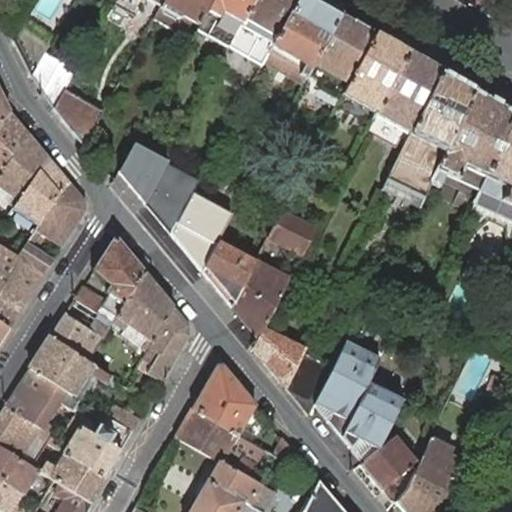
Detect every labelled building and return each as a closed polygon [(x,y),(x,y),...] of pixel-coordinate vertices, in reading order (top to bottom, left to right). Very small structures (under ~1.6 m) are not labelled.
[(164,0),(128,0),(156,15),(160,8),(161,7),(163,3),(164,1),(164,0)] [(211,0),(164,0),(164,1),(163,3),(161,7),(160,8),(153,21),(173,32),(180,36),(190,41),(195,29),(198,24),(205,12),(211,0)] [(253,0),(211,0),(205,12),(198,24),(195,29),(203,34),(207,36),(215,40),(220,43),(228,48),(241,24),(243,20),(253,0)] [(296,0),(253,0),(243,20),(241,24),(228,48),(222,60),(254,79),(257,73),(259,71),(261,66),(263,61),(271,47),(275,40),(296,0)] [(340,15),(312,0),(296,0),(275,40),(271,47),(263,61),(278,70),(280,71),(288,75),(303,84),(305,81),(305,79),(308,75),(311,70),(312,66),(340,15)] [(374,35),(340,15),(312,66),(311,70),(308,75),(321,82),(318,88),(340,100),(343,96),(347,86),(374,35)] [(23,22),(13,41),(31,78),(44,54),(53,39),(23,22)] [(407,54),(374,35),(347,86),(343,96),(375,114),(407,54)] [(44,54),(31,78),(42,94),(60,63),(44,54)] [(440,73),(407,54),(375,114),(375,115),(409,135),(440,73)] [(75,72),(60,63),(42,94),(53,110),(64,91),(75,72)] [(472,92),(440,73),(409,135),(408,136),(406,141),(401,152),(387,180),(382,189),(396,196),(404,200),(419,208),(424,198),(430,184),(436,171),(444,154),(472,92)] [(83,147),(102,113),(64,91),(53,110),(83,147)] [(485,179),(511,118),(511,114),(472,92),(444,154),(436,171),(430,184),(439,188),(445,175),(458,180),(464,183),(474,188),(479,191),(485,179)] [(0,124),(9,112),(0,94),(0,124)] [(0,174),(29,136),(9,112),(0,124),(0,174)] [(511,118),(485,179),(479,191),(477,196),(470,210),(478,214),(487,217),(494,215),(500,201),(511,205),(511,118)] [(47,158),(29,136),(0,174),(0,189),(12,198),(8,204),(13,207),(47,158)] [(166,164),(133,147),(118,173),(144,204),(160,175),(166,164)] [(67,182),(47,158),(13,207),(11,210),(37,227),(67,182)] [(160,175),(144,204),(139,214),(148,226),(150,224),(154,218),(169,236),(170,234),(193,193),(160,175)] [(16,258),(43,275),(53,261),(38,252),(47,239),(61,248),(85,211),(85,202),(67,182),(37,227),(35,231),(16,258)] [(0,189),(0,205),(5,209),(8,204),(12,198),(0,189)] [(204,228),(216,207),(195,195),(183,218),(204,228)] [(280,213),(279,217),(267,239),(265,244),(272,247),(275,242),(300,256),(314,231),(280,213)] [(83,287),(75,300),(98,315),(112,323),(113,322),(116,316),(123,305),(143,273),(116,240),(113,240),(93,272),(109,286),(105,293),(109,296),(105,301),(83,287)] [(6,251),(0,246),(0,285),(25,302),(43,275),(16,258),(6,251)] [(215,246),(201,272),(231,308),(253,266),(215,246)] [(255,262),(253,266),(231,308),(257,339),(262,328),(281,291),(288,280),(266,268),(255,262)] [(172,307),(143,273),(123,305),(116,316),(113,322),(124,330),(128,324),(147,338),(141,348),(146,352),(152,342),(172,307)] [(0,285),(0,324),(8,329),(25,302),(0,285)] [(187,326),(172,307),(152,342),(146,352),(143,358),(152,364),(146,375),(161,383),(188,335),(187,326)] [(88,330),(64,315),(49,339),(86,362),(112,323),(98,315),(88,330)] [(0,341),(8,329),(0,324),(0,341)] [(124,330),(122,335),(141,348),(147,338),(128,324),(124,330)] [(304,350),(262,328),(257,339),(252,349),(285,389),(286,387),(302,354),(304,350)] [(86,362),(49,339),(29,370),(71,396),(72,396),(80,401),(83,395),(75,390),(87,372),(104,383),(109,377),(86,362)] [(344,341),(331,368),(313,405),(317,410),(340,438),(367,384),(380,359),(344,341)] [(295,401),(307,415),(313,405),(331,368),(302,354),(286,387),(285,389),(295,401)] [(216,366),(191,409),(238,437),(256,407),(221,366),(216,366)] [(71,396),(29,370),(4,408),(47,433),(52,427),(45,423),(62,397),(69,401),(72,396),(71,396)] [(491,403),(503,380),(491,375),(481,398),(491,403)] [(367,384),(340,438),(362,463),(377,451),(387,432),(401,405),(402,402),(367,384)] [(52,427),(69,401),(62,397),(45,423),(52,427)] [(132,433),(139,420),(115,405),(108,418),(132,433)] [(47,433),(4,408),(0,413),(0,448),(23,463),(26,458),(21,455),(34,436),(42,442),(47,433)] [(272,472),(278,460),(272,457),(238,437),(191,409),(175,438),(218,462),(222,464),(232,448),(272,472)] [(120,452),(132,433),(108,418),(107,418),(100,430),(98,429),(93,437),(84,431),(88,426),(73,417),(59,439),(70,446),(64,455),(104,480),(120,452)] [(377,451),(392,439),(387,432),(377,451)] [(47,444),(64,455),(70,446),(59,439),(51,438),(47,444)] [(283,463),(290,449),(282,439),(272,457),(278,460),(283,463)] [(393,505),(394,503),(405,490),(414,470),(411,466),(414,464),(392,439),(377,451),(362,463),(360,466),(381,491),(393,505)] [(394,503),(401,511),(436,511),(462,465),(449,458),(452,451),(429,440),(414,470),(405,490),(394,503)] [(23,463),(0,448),(0,481),(21,495),(37,471),(31,468),(23,463)] [(91,504),(104,480),(64,455),(56,469),(53,473),(43,467),(35,462),(31,468),(37,471),(40,473),(54,482),(61,486),(91,504)] [(222,464),(218,462),(188,511),(238,511),(244,504),(248,506),(258,511),(263,511),(269,503),(274,494),(263,488),(260,486),(222,464)] [(21,495),(0,481),(0,511),(10,511),(6,509),(8,505),(13,508),(21,495)] [(85,511),(91,504),(61,486),(56,493),(61,495),(58,499),(65,503),(59,511),(85,511)] [(334,502),(314,491),(303,511),(334,511),(330,510),(334,502)]
